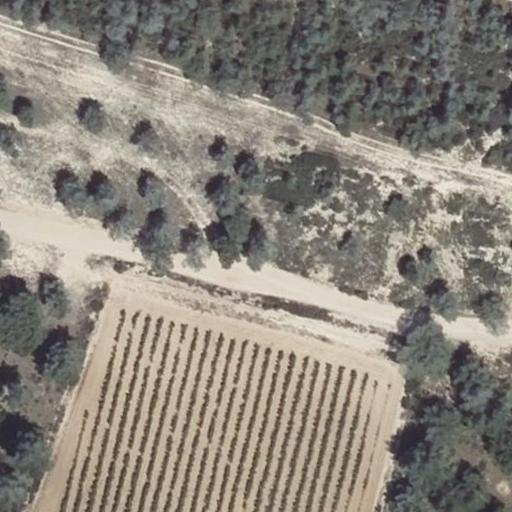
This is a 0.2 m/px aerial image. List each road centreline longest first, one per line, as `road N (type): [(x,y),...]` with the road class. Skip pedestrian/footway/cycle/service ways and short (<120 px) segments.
road 1 (track): [(0,17),(511,185)]
road 2 (track): [(0,207),(308,296),(511,330)]
